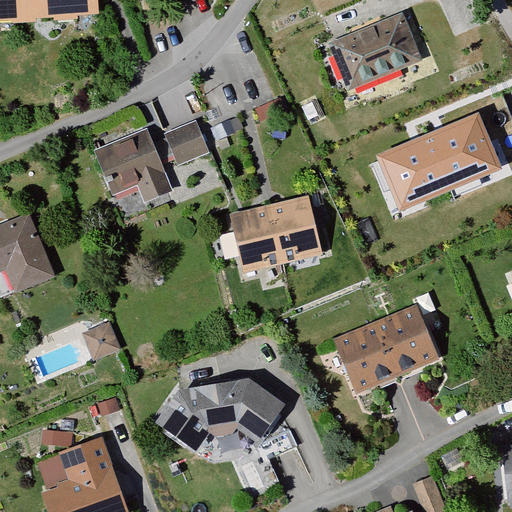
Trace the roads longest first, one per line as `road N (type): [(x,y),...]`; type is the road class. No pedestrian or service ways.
road 1 (residential): [(246,0),(214,42),(170,77),(0,149)]
road 2 (residential): [(511,405),(290,511)]
